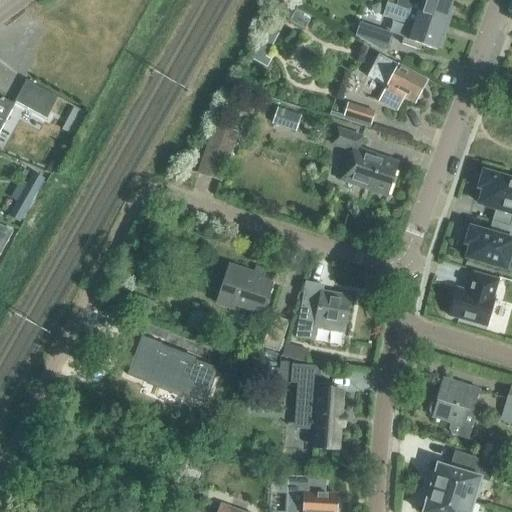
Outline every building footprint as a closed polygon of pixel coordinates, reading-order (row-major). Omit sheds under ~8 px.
[(399,0),(396,8),(445,24),(453,0),(399,0)] [(445,24),(396,8),(393,19),(408,25),(401,45),(420,51),(422,46),(436,51),(445,24)] [(386,54),(392,34),(360,24),(356,36),(386,54)] [(278,35),(269,31),(252,61),(266,69),(270,61),(265,58),(278,35)] [(426,80),(379,54),(367,79),(385,88),(378,103),(395,113),(402,98),(413,104),(426,80)] [(46,120),(58,98),(26,81),(14,102),(46,120)] [(0,131),(13,108),(14,105),(0,97),(0,131)] [(342,117),(369,126),(373,114),(346,105),(342,117)] [(73,108),(68,119),(80,125),(85,114),(73,108)] [(300,117),(278,109),(274,121),(285,125),(284,128),(295,132),(300,117)] [(215,127),(198,174),(220,182),(229,157),(222,155),(230,132),(215,127)] [(332,145),(351,152),(343,177),(358,182),(356,186),(387,196),(397,165),(366,154),(367,152),(358,149),(362,138),(337,130),(332,145)] [(511,182),(483,173),(479,189),(483,190),(479,205),(495,210),(492,222),(509,228),(511,218),(511,182)] [(33,174),(27,185),(37,191),(43,180),(33,174)] [(17,202),(9,216),(20,222),(27,208),(17,202)] [(470,229),(465,245),(470,246),(466,259),(505,270),(506,269),(511,270),(511,228),(509,228),(492,222),(488,234),(470,229)] [(0,226),(0,248),(10,231),(0,226)] [(235,308),(261,316),(275,274),(256,268),(254,274),(229,266),(216,306),(233,312),(235,308)] [(492,300),(498,281),(473,274),(467,292),(456,289),(448,316),(487,328),(495,300),(492,300)] [(297,319),(294,339),(311,342),(313,329),(343,334),(344,328),(350,298),(320,293),(321,287),(304,284),(297,319)] [(272,317),(263,347),(279,352),(289,322),(272,317)] [(181,395),(182,396),(205,404),(218,370),(195,361),(194,361),(192,364),(159,352),(161,346),(162,345),(141,337),(126,376),(146,383),(147,379),(182,392),(181,395)] [(295,358),(298,347),(286,343),(283,355),(295,358)] [(280,363),(279,370),(256,368),(255,383),(287,385),(288,371),(289,364),(280,363)] [(292,366),(290,386),(299,386),(316,388),(318,388),(319,368),(292,366)] [(430,413),(432,414),(431,418),(451,424),(449,429),(453,435),(467,440),(476,413),(473,412),(479,391),(442,379),(435,401),(436,401),(436,404),(433,404),(430,413)] [(511,385),(503,408),(511,410),(511,385)] [(341,416),(343,393),(315,391),(315,396),(307,395),(306,410),(300,409),(299,424),(298,429),(314,431),(313,448),(339,450),(341,428),(344,428),(344,416),(341,416)] [(433,477),(429,491),(473,504),(480,480),(488,483),(493,466),(459,455),(454,471),(438,466),(438,465),(437,465),(436,467),(433,477)] [(336,511),(336,506),(335,506),(336,496),(325,495),(326,479),(288,477),(285,511),(336,511)] [(470,511),(473,504),(429,491),(425,503),(422,511),(470,511)]
